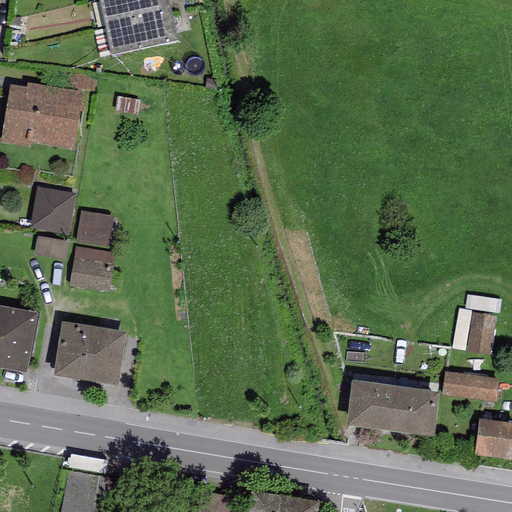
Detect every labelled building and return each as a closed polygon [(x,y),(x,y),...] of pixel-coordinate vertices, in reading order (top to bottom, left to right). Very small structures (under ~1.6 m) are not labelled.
[(170,11),(167,0),(101,0),(99,1),(104,25),(170,11)] [(176,42),(170,11),(104,25),(111,56),(176,42)] [(80,94),(9,87),(3,145),(74,152),(80,94)] [(77,196),(36,190),(30,230),(70,236),(77,196)] [(112,218),(82,213),(70,286),(110,292),(116,254),(106,252),(112,218)] [(68,243),(36,237),(33,256),(65,262),(68,243)] [(35,317),(0,310),(0,372),(24,377),(35,317)] [(497,318),(472,314),(466,352),(491,356),(497,318)] [(129,335),(62,324),(52,386),(119,396),(129,335)] [(498,379),(444,372),(441,394),(495,402),(498,379)] [(439,392),(352,381),(346,426),(433,437),(439,392)] [(511,456),(511,424),(478,420),(474,455),(511,460),(511,456)] [(61,511),(121,511),(129,461),(71,452),(61,511)] [(316,511),(318,506),(252,494),(248,511),(316,511)] [(212,511),(151,498),(148,511),(212,511)]
